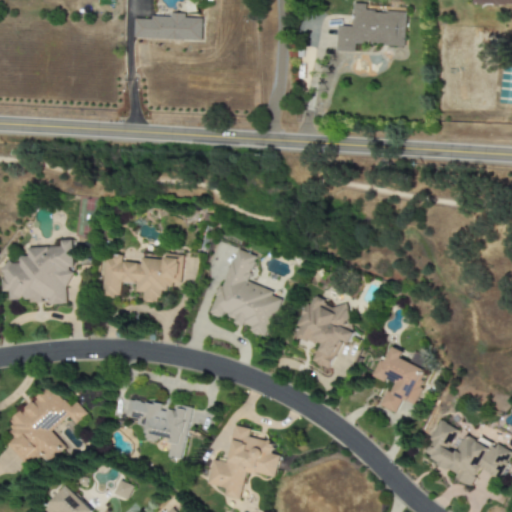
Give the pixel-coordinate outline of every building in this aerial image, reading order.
[(336,51),(338,26),(352,27),(353,4),(366,4),(366,10),(405,13),(403,47),(383,45),(383,44),(373,44),(372,45),(356,44),(355,53),(336,51)] [(202,18),(185,18),(185,14),(169,14),(169,18),(135,17),(134,39),(202,41),(202,18)] [(499,104),(511,105),(511,66),(504,65),(499,104)] [(67,304),(65,281),(73,280),(71,240),(60,241),(60,247),(29,249),(29,257),(21,257),(21,263),(2,264),(4,292),(10,292),(10,303),(49,300),(50,305),(67,304)] [(248,282),(257,256),(235,249),(213,315),(222,319),(223,317),(252,327),(250,333),(268,339),(282,299),(272,296),(274,291),(248,282)] [(103,297),(120,298),(122,283),(137,284),(136,292),(145,293),(144,302),(159,304),(161,287),(180,289),(183,256),(164,254),(164,260),(142,258),(141,264),(122,262),(123,259),(106,257),(103,297)] [(331,369),(343,341),(351,344),(357,332),(346,328),(353,313),(313,295),(296,336),(320,346),(314,362),(331,369)] [(381,406),(397,413),(403,400),(414,405),(429,371),(403,359),(405,352),(392,346),(378,377),(397,385),(393,394),(387,391),(381,406)] [(52,432),(70,417),(76,425),(88,414),(78,403),(70,410),(51,388),(5,428),(14,438),(8,444),(29,468),(41,457),(47,463),(65,447),(52,432)] [(182,460),(192,408),(179,406),(177,412),(163,409),(164,406),(130,400),(127,417),(138,419),(137,425),(147,427),(145,441),(157,443),(158,437),(170,439),(167,457),(182,460)] [(511,452),(479,438),(478,441),(461,434),(462,431),(439,421),(422,460),(474,482),(479,470),(500,479),(511,452)] [(246,472),(275,478),(280,456),(271,454),(273,443),(249,438),(250,429),(235,427),(228,463),(213,460),(207,485),(227,489),(225,498),(240,501),(246,472)] [(114,494),(128,500),(134,487),(120,481),(114,494)] [(93,511),(94,511),(69,486),(42,511),(93,511)]
